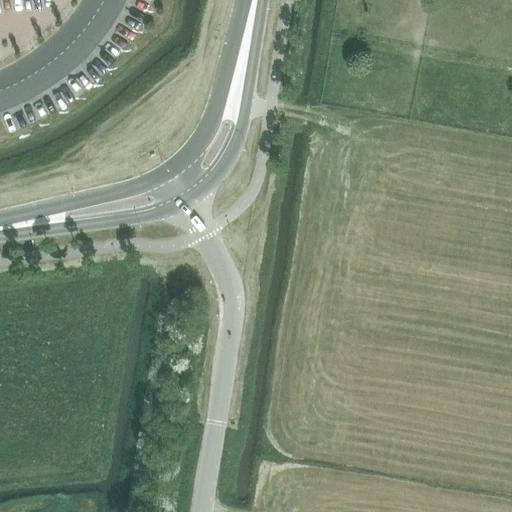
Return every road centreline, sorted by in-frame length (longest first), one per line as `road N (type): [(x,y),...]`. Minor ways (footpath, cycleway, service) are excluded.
road 1 (unclassified): [(202,511),(231,328),(230,282),(182,187)]
road 2 (tertiary): [(182,187),(226,129),(252,0)]
road 3 (tertiary): [(0,229),(153,200),(182,187)]
